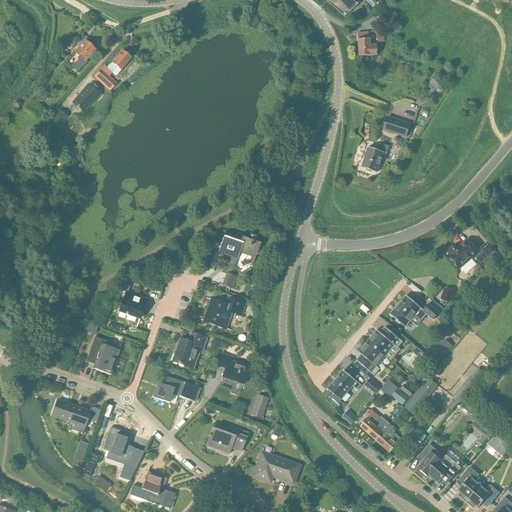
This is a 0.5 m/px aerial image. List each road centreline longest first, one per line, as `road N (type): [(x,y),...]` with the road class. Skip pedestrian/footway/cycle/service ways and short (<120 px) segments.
road 1 (residential): [(403,281),(318,378),(296,327),(304,264),(298,243)]
road 2 (unclassified): [(298,243),(337,89),(323,26),(301,0)]
road 3 (unclassified): [(298,243),(353,246),(405,237),(462,200),(511,145)]
road 4 (track): [(191,0),(118,30),(46,112)]
road 5 (residential): [(265,511),(252,494),(207,479),(127,401)]
road 6 (residential): [(301,404),(442,511)]
road 7 (unclassified): [(301,404),(287,379),(279,332),(298,243)]
road 8 (unclassified): [(403,509),(340,453),(301,404)]
road 9 (residential): [(127,401),(0,353)]
road 10 (residential): [(127,401),(153,325),(183,286)]
